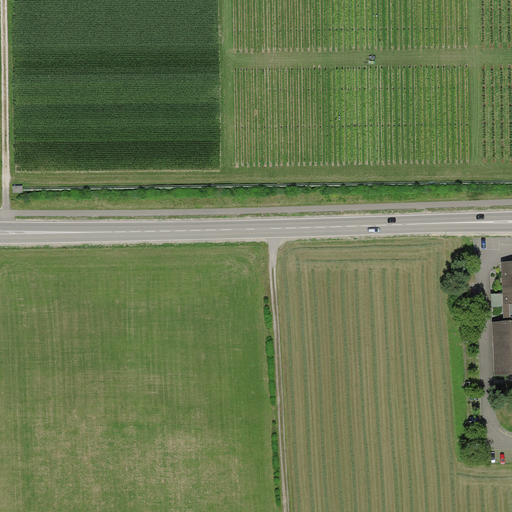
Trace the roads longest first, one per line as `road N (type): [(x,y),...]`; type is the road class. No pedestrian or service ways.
road 1 (primary): [(0,232),(511,222)]
road 2 (track): [(270,228),(285,511)]
road 3 (track): [(3,232),(2,0)]
